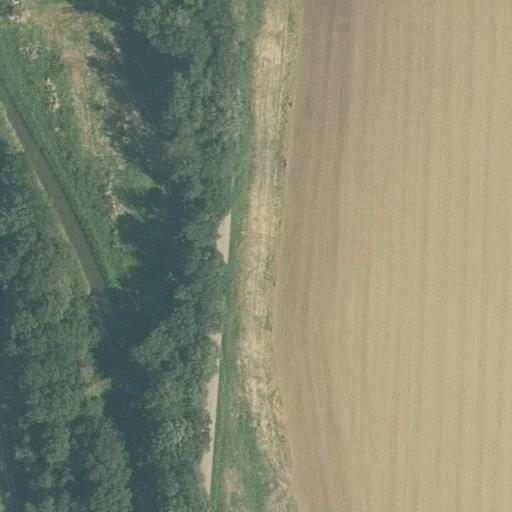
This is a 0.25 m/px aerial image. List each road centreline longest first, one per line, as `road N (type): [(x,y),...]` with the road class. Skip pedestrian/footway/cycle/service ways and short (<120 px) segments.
road 1 (track): [(205,511),(216,338),(104,118),(74,0)]
road 2 (unclassified): [(276,511),(220,153),(233,43),(248,0)]
